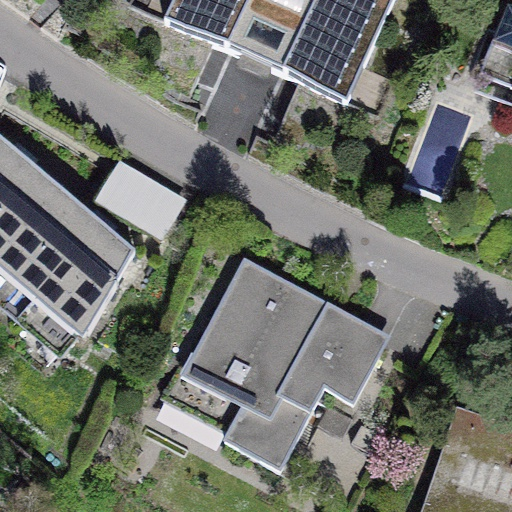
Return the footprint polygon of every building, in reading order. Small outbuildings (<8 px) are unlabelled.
[(174,0),(164,24),(346,106),(393,0),(174,0)] [(511,10),(507,9),(481,77),(511,88),(511,10)] [(0,185),(21,161),(0,142),(0,185)] [(0,266),(61,195),(21,161),(0,185),(0,266)] [(180,203),(119,169),(99,204),(160,238),(180,203)] [(0,294),(26,316),(101,228),(61,195),(0,266),(0,294)] [(134,256),(101,228),(26,316),(66,351),(74,340),(83,346),(134,256)] [(352,407),(383,348),(326,319),(331,309),(245,264),(194,361),(246,388),(229,421),(242,428),(232,448),(280,473),(323,391),(352,407)] [(511,511),(511,438),(463,422),(432,511),(511,511)]
